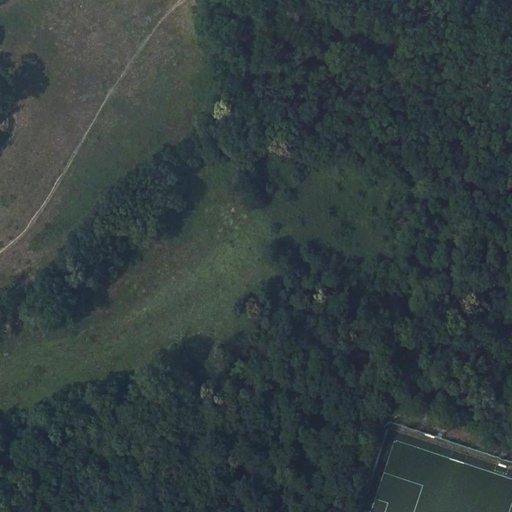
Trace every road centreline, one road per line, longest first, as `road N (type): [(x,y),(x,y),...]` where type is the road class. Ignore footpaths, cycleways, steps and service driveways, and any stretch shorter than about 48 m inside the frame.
road 1 (track): [(183,0),(132,56),(43,205),(0,251)]
road 2 (track): [(236,511),(262,344),(299,308)]
